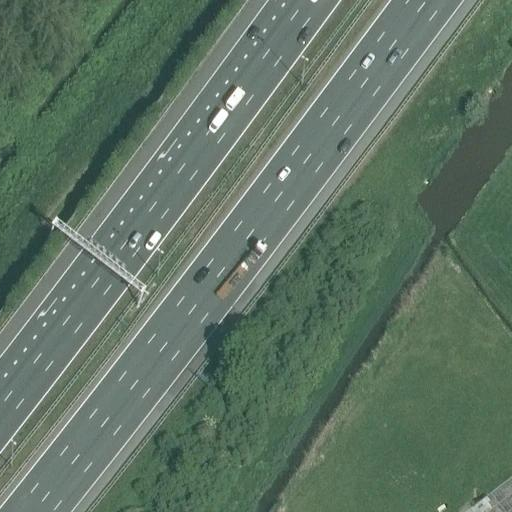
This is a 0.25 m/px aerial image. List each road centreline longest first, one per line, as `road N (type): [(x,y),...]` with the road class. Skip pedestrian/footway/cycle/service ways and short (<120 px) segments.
road 1 (motorway): [(33,511),(425,0)]
road 2 (motorway): [(306,0),(0,406)]
